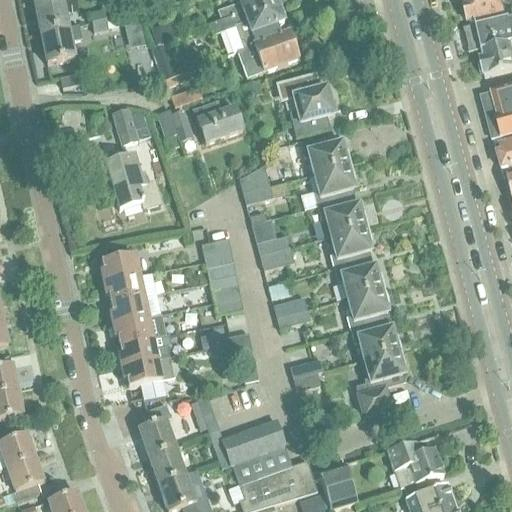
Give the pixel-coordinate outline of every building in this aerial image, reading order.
[(32,0),(34,8),(40,38),(67,32),(61,2),(60,0),(32,0)] [(216,15),(220,24),(275,5),(273,0),(235,0),(238,7),(216,15)] [(472,0),(468,1),(465,2),(468,12),(464,15),(467,23),(470,23),(470,25),(504,16),(499,0),(505,0),(506,1),(508,0),(472,0)] [(220,24),(207,29),(211,40),(223,35),(233,32),(241,54),(281,41),(276,30),(283,27),(282,24),(284,21),(281,13),(277,11),(275,5),(220,24)] [(116,22),(118,22),(116,12),(103,15),(105,25),(116,22)] [(90,28),(105,25),(103,15),(103,14),(88,18),(90,28)] [(116,22),(105,25),(107,34),(118,31),(116,22)] [(511,23),(478,32),(484,56),(511,48),(511,23)] [(108,35),(107,34),(105,25),(90,28),(92,38),(108,35)] [(152,34),(157,48),(163,46),(163,48),(180,41),(174,25),(152,34)] [(67,32),(40,38),(47,68),(74,63),(70,46),(81,44),(78,30),(67,32)] [(241,54),(236,56),(245,84),(297,65),(292,52),(299,49),(295,36),(281,41),(241,54)] [(175,78),(163,48),(163,46),(157,48),(150,51),(162,83),(175,78)] [(511,48),(484,56),(485,61),(481,63),(482,67),(480,70),(481,76),(484,77),(485,81),(511,73),(511,48)] [(197,81),(194,71),(175,78),(162,83),(166,93),(197,81)] [(60,83),(62,94),(82,89),(79,79),(60,83)] [(168,100),(172,111),(199,102),(196,91),(168,100)] [(503,148),(511,145),(511,91),(493,97),(493,98),(483,101),(487,117),(495,119),(493,141),(494,144),(502,142),(503,148)] [(289,118),(295,142),(330,133),(327,122),(334,120),(333,117),(335,114),(333,105),(329,104),(328,101),(325,102),(323,93),(292,101),(296,116),(289,118)] [(192,114),(196,126),(205,149),(242,135),(234,112),(221,117),(217,105),(192,114)] [(182,115),(172,118),(170,114),(156,119),(164,143),(175,139),(178,147),(191,142),(182,115)] [(128,116),(114,120),(123,150),(141,144),(149,142),(146,131),(138,133),(133,135),(128,116)] [(308,162),(313,180),(351,169),(347,155),(343,156),(341,147),(337,148),(335,140),(300,149),(304,164),(308,162)] [(504,183),(511,180),(511,145),(503,148),(495,150),(504,183)] [(143,213),(160,208),(153,186),(146,189),(143,179),(139,180),(133,160),(105,169),(107,175),(104,176),(106,183),(110,182),(120,214),(141,207),(143,213)] [(313,198),(317,212),(352,202),(350,195),(353,194),(351,185),(355,184),(351,169),(313,180),(318,197),(313,198)] [(238,185),(242,199),(269,191),(264,171),(238,185)] [(269,191),(242,199),(245,210),(272,203),(269,191)] [(325,224),(330,241),(367,231),(363,216),(360,217),(358,209),(354,210),(352,202),(317,212),(321,225),(325,224)] [(248,221),(254,243),(274,238),(271,224),(265,225),(263,217),(248,221)] [(330,260),(334,274),(369,264),(367,257),(370,256),(368,247),(371,246),(367,231),(330,241),(335,259),(330,260)] [(256,249),(259,261),(290,252),(287,241),(256,249)] [(201,250),(203,262),(231,256),(228,244),(201,250)] [(290,252),(259,261),(263,276),(294,268),(290,252)] [(231,256),(203,262),(206,273),(233,268),(231,256)] [(100,275),(103,289),(139,281),(135,259),(102,266),(100,266),(102,275),(100,275)] [(342,286),(347,303),(384,293),(380,278),(377,279),(374,271),(371,272),(369,264),(334,274),(337,287),(342,286)] [(238,291),(233,268),(206,273),(211,297),(238,291)] [(108,301),(109,309),(144,302),(139,281),(103,289),(105,301),(108,301)] [(275,302),(293,297),(289,283),(271,288),(275,302)] [(211,297),(213,309),(240,303),(238,291),(211,297)] [(347,322),(350,335),(385,326),(383,318),(387,317),(385,309),(388,308),(384,293),(347,303),(351,320),(347,322)] [(109,318),(111,330),(148,322),(144,302),(109,309),(111,317),(109,318)] [(272,311),(276,322),(306,314),(303,302),(272,311)] [(240,303),(213,309),(216,320),(243,314),(240,303)] [(9,304),(0,305),(0,333),(14,331),(9,304)] [(306,314),(276,322),(279,334),(310,326),(306,314)] [(116,342),(118,350),(153,343),(165,340),(161,320),(148,322),(111,330),(114,343),(116,342)] [(359,348),(363,365),(401,355),(397,340),(393,341),(391,332),(387,333),(385,326),(350,335),(354,349),(359,348)] [(14,331),(0,333),(0,360),(19,357),(14,331)] [(217,345),(219,356),(250,350),(248,338),(217,345)] [(120,359),(118,359),(120,372),(169,361),(164,341),(153,343),(118,350),(120,359)] [(250,350),(219,356),(222,368),(253,361),(250,350)] [(401,355),(363,365),(368,382),(363,384),(364,387),(355,390),(357,398),(354,398),(362,425),(393,416),(386,393),(402,388),(400,380),(404,379),(401,371),(405,370),(401,355)] [(19,357),(0,360),(0,387),(24,383),(19,357)] [(169,361),(120,372),(123,385),(126,384),(127,393),(129,393),(129,392),(173,383),(169,361)] [(292,384),(293,384),(317,377),(323,376),(320,364),(289,372),(292,384)] [(320,389),(317,377),(293,384),(296,396),(320,389)] [(24,383),(0,387),(0,414),(30,409),(24,383)] [(117,409),(120,419),(139,413),(137,403),(117,409)] [(30,409),(0,414),(0,441),(35,435),(30,409)] [(138,435),(148,463),(175,453),(164,425),(170,423),(165,410),(142,418),(147,431),(138,435)] [(231,470),(239,491),(253,485),(245,464),(244,465),(236,440),(221,445),(211,416),(201,419),(220,474),(231,470)] [(276,426),(262,431),(271,455),(283,451),(284,452),(285,451),(276,426)] [(262,431),(249,435),(258,460),(271,455),(262,431)] [(249,435),(236,440),(244,465),(245,464),(253,485),(265,481),(258,460),(249,435)] [(258,460),(265,481),(291,471),(284,452),(283,451),(271,455),(258,460)] [(175,453),(148,463),(158,489),(184,480),(175,453)] [(433,453),(390,468),(399,493),(412,488),(413,491),(435,483),(443,480),(433,453)] [(43,458),(2,473),(11,499),(52,484),(43,458)] [(253,485),(239,491),(244,505),(239,507),(240,511),(267,511),(316,497),(310,477),(307,466),(291,471),(265,481),(253,485)] [(318,481),(328,511),(352,511),(357,510),(344,472),(318,481)] [(207,511),(194,476),(158,489),(165,511),(207,511)] [(454,511),(447,490),(438,493),(435,483),(413,491),(410,492),(413,501),(402,505),(404,511),(454,511)] [(52,484),(11,499),(16,511),(53,511),(61,509),(52,484)] [(323,511),(320,502),(299,510),(299,511),(323,511)]
